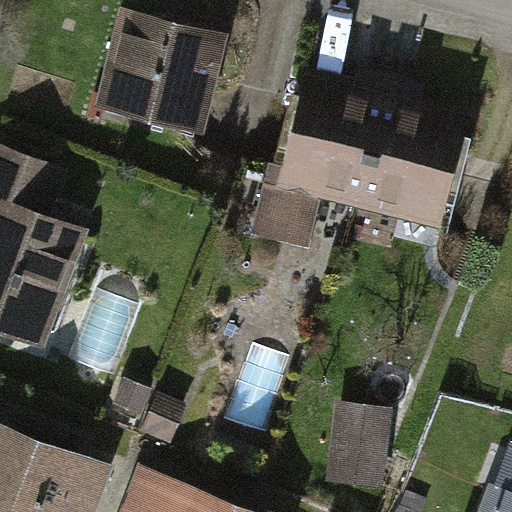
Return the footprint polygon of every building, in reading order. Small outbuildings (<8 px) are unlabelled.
[(227,25),(125,0),(118,0),(94,97),(203,124),(227,25)] [(350,71),(303,60),(280,158),(274,181),(320,192),(350,71)] [(469,101),(350,71),(320,192),(439,221),(469,101)] [(0,325),(43,341),(90,218),(51,204),(66,163),(0,137),(0,325)] [(274,181),(280,158),(268,155),(251,228),(309,241),(320,192),(274,181)] [(152,383),(124,372),(114,398),(142,409),(152,383)] [(187,399),(158,387),(141,427),(171,439),(187,399)] [(394,400),(336,394),(326,475),(384,482),(394,400)] [(93,511),(114,459),(0,414),(0,511),(93,511)] [(511,511),(511,433),(509,433),(493,476),(488,475),(474,511),(511,511)] [(283,511),(138,458),(118,511),(283,511)]
